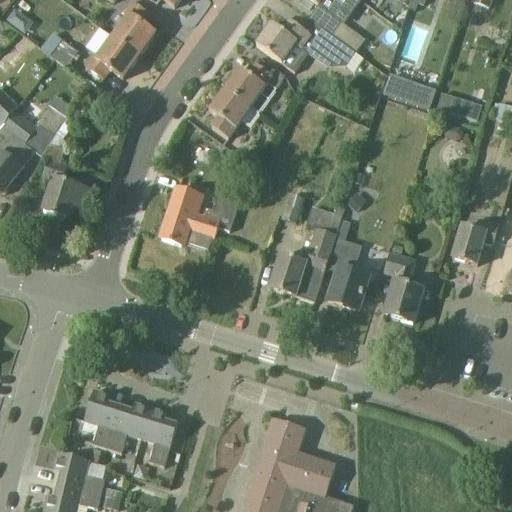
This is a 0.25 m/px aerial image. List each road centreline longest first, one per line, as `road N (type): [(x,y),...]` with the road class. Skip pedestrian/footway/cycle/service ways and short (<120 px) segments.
road 1 (residential): [(511,428),(101,300)]
road 2 (residential): [(101,300),(146,144),(241,0)]
road 3 (residential): [(3,511),(66,290)]
